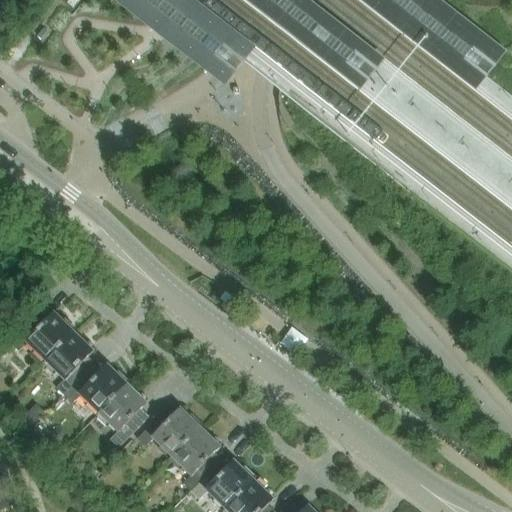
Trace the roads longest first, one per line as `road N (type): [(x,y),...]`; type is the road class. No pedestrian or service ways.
road 1 (tertiary): [(458,511),(160,291)]
road 2 (tertiary): [(160,291),(69,196),(0,145)]
road 3 (tertiary): [(0,184),(160,291)]
